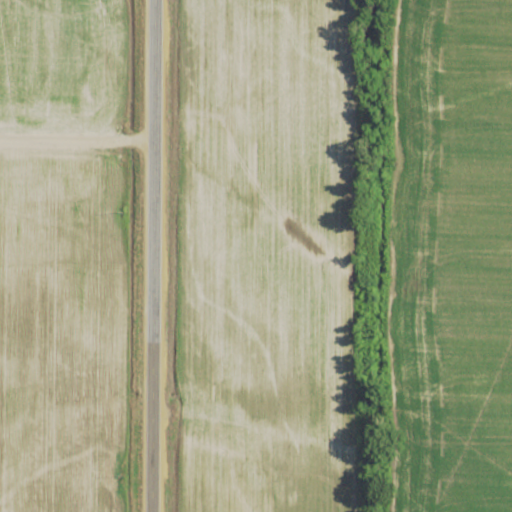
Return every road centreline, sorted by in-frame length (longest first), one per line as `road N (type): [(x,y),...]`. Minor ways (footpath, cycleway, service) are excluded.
road 1 (tertiary): [(139,511),(145,0)]
road 2 (residential): [(141,402),(208,411),(390,459)]
road 3 (residential): [(145,139),(0,142)]
